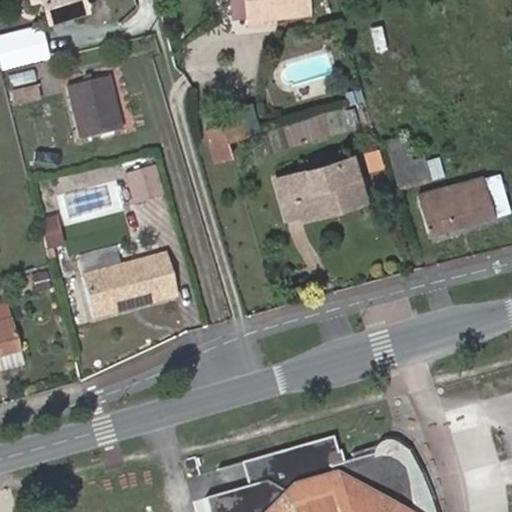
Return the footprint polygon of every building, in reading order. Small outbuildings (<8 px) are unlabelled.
[(42,0),(48,19),(85,8),(82,0),(42,0)] [(248,17),(246,0),(229,0),(232,19),(248,17)] [(307,0),(246,0),(248,17),(248,19),(273,16),(309,13),(307,0)] [(371,27),(377,51),(388,49),(383,24),(371,27)] [(0,37),(0,50),(5,69),(49,58),(42,27),(0,37)] [(7,73),(8,86),(35,84),(34,70),(7,73)] [(82,138),(120,129),(108,77),(68,86),(82,138)] [(11,91),(15,106),(41,100),(38,85),(11,91)] [(357,89),(347,92),(350,102),(360,100),(357,89)] [(321,111),(275,133),(284,152),(330,131),(321,111)] [(248,133),(244,118),(207,130),(215,159),(230,155),(226,140),(248,133)] [(405,135),(386,140),(399,187),(443,175),(438,157),(425,160),(424,155),(412,159),(405,135)] [(40,173),(86,163),(82,148),(37,158),(40,173)] [(372,171),(385,167),(379,148),(367,152),(372,171)] [(341,200),(343,207),(365,200),(351,156),(275,179),(278,187),(290,184),(299,213),(341,200)] [(128,203),(162,200),(159,166),(126,168),(128,203)] [(483,181),(482,177),(418,193),(429,234),(509,212),(499,177),(483,181)] [(286,217),(299,213),(290,184),(278,187),(286,217)] [(300,219),(343,207),(341,200),(299,213),(300,219)] [(54,221),(44,223),(48,238),(58,236),(54,221)] [(94,268),(114,263),(110,248),(90,253),(94,268)] [(177,295),(165,255),(82,278),(93,316),(177,295)] [(50,287),(46,271),(33,274),(37,290),(50,287)] [(0,357),(20,352),(6,303),(0,305),(0,357)] [(342,434),(247,461),(254,484),(247,486),(203,499),(206,511),(415,511),(413,501),(414,481),(412,472),(410,466),(405,459),(404,458),(402,456),(395,451),(392,442),(359,451),(360,457),(352,459),(348,444),(345,445),(342,434)] [(247,461),(240,463),(247,486),(254,484),(247,461)]
